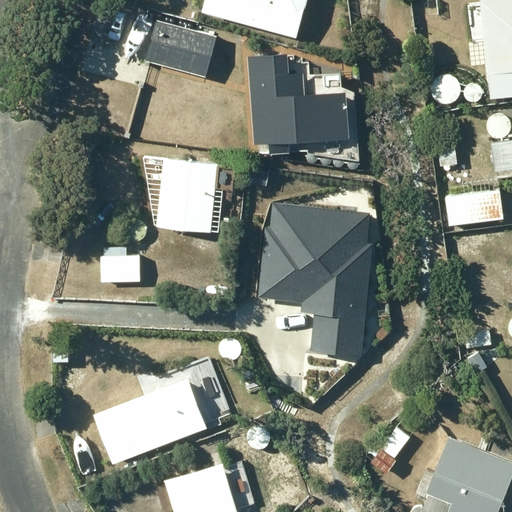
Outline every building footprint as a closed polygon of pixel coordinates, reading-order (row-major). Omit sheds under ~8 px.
[(203,0),(201,10),(295,34),(304,0),(203,0)] [(511,0),(480,0),(489,96),(511,93),(511,0)] [(156,17),(145,58),(205,74),(215,33),(156,17)] [(247,53),(253,141),(268,140),(269,152),(289,151),(289,139),(348,135),(345,87),(304,90),(302,70),(288,70),(287,51),(247,53)] [(511,137),(499,140),(502,160),(510,159),(511,170),(511,137)] [(438,146),(440,163),(456,160),(453,144),(438,146)] [(164,155),(156,223),(208,229),(213,185),(231,187),(234,163),(164,155)] [(499,187),(444,195),(449,223),(503,215),(499,187)] [(346,194),(346,211),(359,211),(359,194),(346,194)] [(138,252),(100,253),(100,279),(139,278),(138,252)] [(305,257),(303,289),(319,290),(321,258),(305,257)] [(488,329),(465,332),(466,345),(490,342),(488,329)] [(467,357),(476,371),(487,364),(478,350),(467,357)] [(177,368),(84,404),(103,452),(196,416),(177,368)] [(397,457),(394,455),(410,435),(394,422),(367,456),(385,471),(397,457)] [(421,507),(432,511),(494,511),(511,471),(511,461),(448,434),(433,469),(426,467),(417,487),(427,492),(421,507)] [(236,511),(222,461),(165,477),(174,511),(236,511)] [(128,484),(114,486),(116,496),(130,494),(128,484)]
